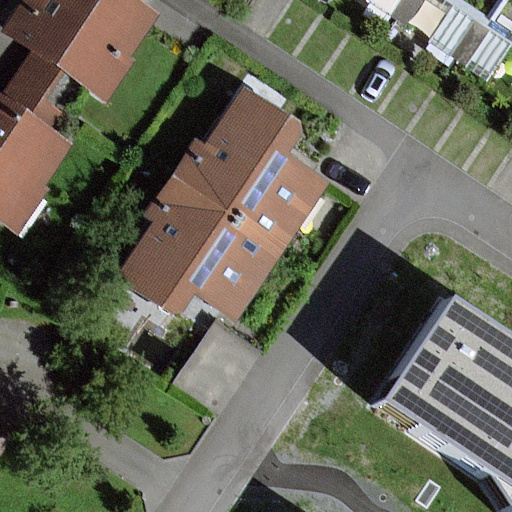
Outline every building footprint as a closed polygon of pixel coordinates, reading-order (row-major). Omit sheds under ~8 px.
[(143,27),(106,0),(56,0),(13,57),(81,109),(143,27)] [(511,0),(416,0),(511,61),(511,0)] [(170,186),(269,259),(329,179),(278,140),(231,105),(170,186)] [(0,234),(54,163),(0,122),(0,234)] [(204,345),(269,259),(170,186),(106,271),(152,306),(204,345)] [(511,511),(511,351),(440,304),(369,408),(478,482),(498,511),(511,511)]
